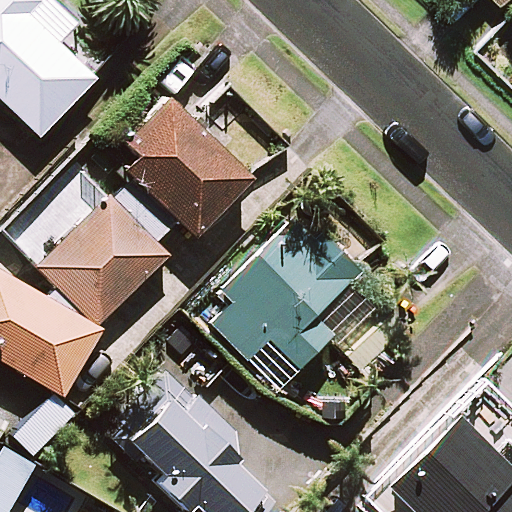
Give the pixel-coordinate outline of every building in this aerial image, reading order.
[(64,24),(38,0),(0,0),(0,101),(34,135),(91,76),(51,37),(64,24)] [(106,200),(102,195),(34,267),(93,323),(161,251),(150,241),(173,218),(190,234),(245,175),(161,97),(106,155),(128,176),(106,200)] [(262,338),(293,368),(365,295),(345,275),(375,245),(344,214),(321,238),(292,209),(214,288),(227,301),(205,323),(241,359),(262,338)] [(96,328),(0,270),(0,360),(56,394),(96,328)] [(232,457),(238,451),(162,370),(102,426),(179,508),(186,502),(195,511),(259,511),(272,500),(232,457)] [(511,511),(511,485),(503,477),(508,472),(482,446),(498,430),(465,396),(379,482),(409,511),(511,511)] [(2,511),(32,464),(1,446),(0,447),(0,511),(2,511)]
